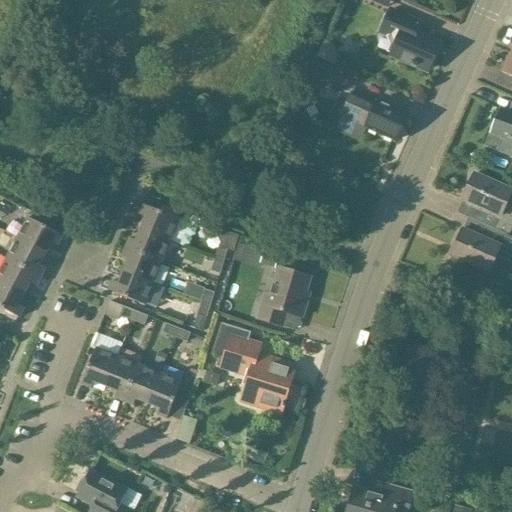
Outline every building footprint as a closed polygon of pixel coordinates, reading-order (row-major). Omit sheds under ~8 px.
[(392,0),(368,0),(389,9),(392,0)] [(391,55),(428,71),(439,46),(415,36),(420,23),(391,10),(381,34),(397,41),(391,55)] [(317,57),(318,58),(335,65),(336,64),(336,62),(337,61),(337,59),(337,58),(337,56),(337,55),(337,53),(336,51),(335,50),(335,48),(334,47),(333,46),(332,44),(330,43),(329,42),(328,42),(326,41),(325,40),(317,57)] [(341,67),(335,65),(318,58),(310,76),(308,75),(306,80),(326,89),(327,85),(332,87),(341,67)] [(366,128),(396,141),(408,116),(377,102),(376,104),(351,93),(341,114),(367,125),(366,128)] [(294,109),(275,149),(286,154),(305,114),(294,109)] [(511,113),(500,109),(486,147),(511,156),(511,113)] [(511,207),(507,205),(511,193),(511,190),(474,174),(457,213),(468,218),(511,237),(511,207)] [(141,230),(171,242),(180,220),(143,205),(139,215),(146,218),(141,230)] [(17,239),(46,254),(51,242),(57,245),(63,235),(29,218),(17,239)] [(511,258),(511,237),(468,218),(451,255),(489,273),(495,259),(509,265),(511,258)] [(130,239),(126,248),(163,263),(171,242),(141,230),(136,242),(130,239)] [(217,251),(226,254),(228,250),(234,252),(239,236),(224,231),(217,251)] [(17,239),(7,259),(41,277),(46,267),(40,264),(46,254),(17,239)] [(260,264),(275,269),(279,255),(249,247),(247,255),(261,259),(260,264)] [(163,263),(126,248),(123,257),(129,260),(124,272),(154,284),(163,263)] [(226,254),(217,251),(211,271),(220,274),(226,254)] [(41,277),(7,259),(0,272),(0,281),(24,294),(30,282),(37,285),(41,277)] [(285,313),(302,318),(308,301),(304,299),(310,278),(280,268),(269,305),(264,304),(259,320),(280,327),(285,313)] [(154,284),(124,272),(120,284),(113,281),(109,291),(146,306),(154,284)] [(24,294),(0,281),(0,306),(20,317),(25,308),(19,305),(24,294)] [(199,309),(209,312),(215,293),(205,290),(199,309)] [(148,317),(123,307),(111,302),(105,315),(118,321),(121,316),(144,326),(148,317)] [(209,312),(199,309),(194,328),(203,331),(209,312)] [(175,338),(178,329),(167,324),(163,333),(175,338)] [(262,345),(249,341),(251,333),(221,324),(212,355),(225,358),(223,368),(251,377),(243,401),(282,413),(296,368),(258,356),(262,345)] [(178,329),(175,338),(186,342),(190,333),(178,329)] [(106,387),(118,357),(96,349),(82,385),(92,389),(95,383),(106,387)] [(139,366),(118,357),(106,387),(117,392),(115,398),(125,402),(139,366)] [(139,366),(125,402),(135,406),(137,400),(148,404),(160,374),(139,366)] [(160,374),(148,404),(160,409),(158,415),(167,419),(182,383),(160,374)] [(190,445),(198,421),(184,416),(177,440),(190,445)] [(99,511),(127,511),(128,511),(118,506),(126,492),(90,473),(85,482),(81,480),(75,492),(79,494),(78,496),(101,508),(99,511)] [(355,489),(348,511),(407,511),(412,495),(385,487),(382,497),(355,489)]
